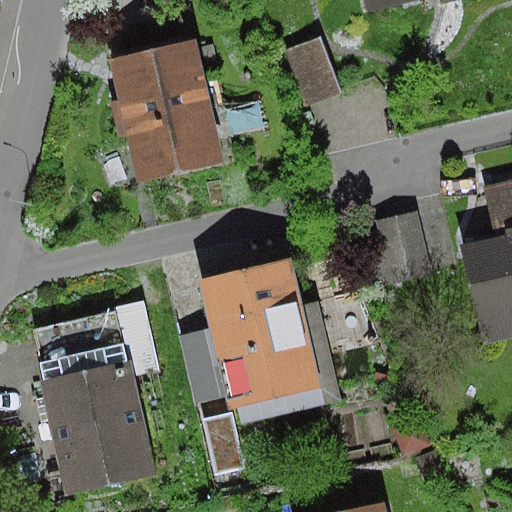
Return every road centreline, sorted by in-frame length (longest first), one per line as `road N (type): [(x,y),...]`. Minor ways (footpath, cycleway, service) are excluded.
road 1 (residential): [(511,125),(442,141),(386,185),(0,279)]
road 2 (residential): [(14,187),(50,0)]
